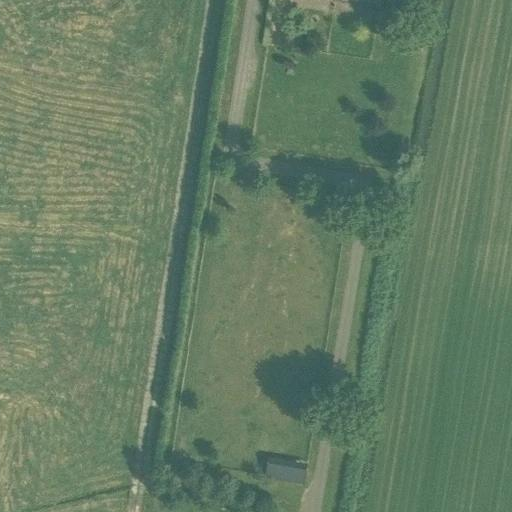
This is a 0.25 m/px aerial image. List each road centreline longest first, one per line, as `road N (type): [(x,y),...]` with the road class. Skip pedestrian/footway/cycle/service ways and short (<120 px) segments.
road 1 (track): [(134,511),(212,0)]
road 2 (track): [(364,185),(234,164),(258,0)]
